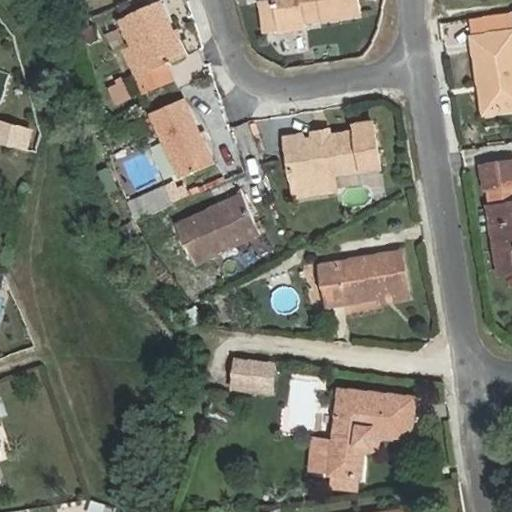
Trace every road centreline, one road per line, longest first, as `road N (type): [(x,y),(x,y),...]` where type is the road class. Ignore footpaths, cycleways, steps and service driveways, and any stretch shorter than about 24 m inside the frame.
road 1 (residential): [(411,67),(474,373)]
road 2 (residential): [(211,0),(242,86),(270,92),(411,67)]
road 3 (residential): [(474,373),(493,511)]
